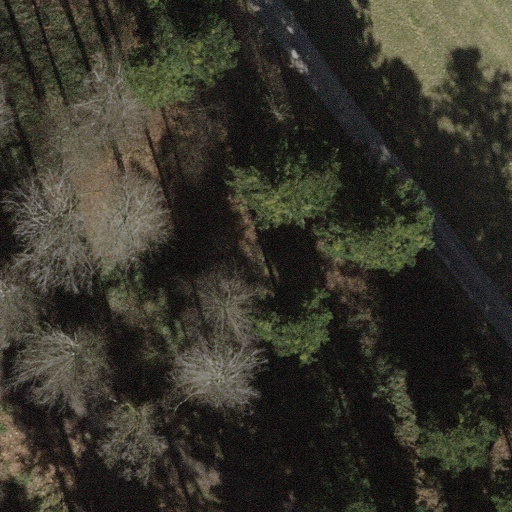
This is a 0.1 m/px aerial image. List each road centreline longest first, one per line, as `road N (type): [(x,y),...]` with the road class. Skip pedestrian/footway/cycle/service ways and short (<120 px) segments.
road 1 (track): [(263,0),(511,334)]
road 2 (track): [(311,511),(0,379)]
